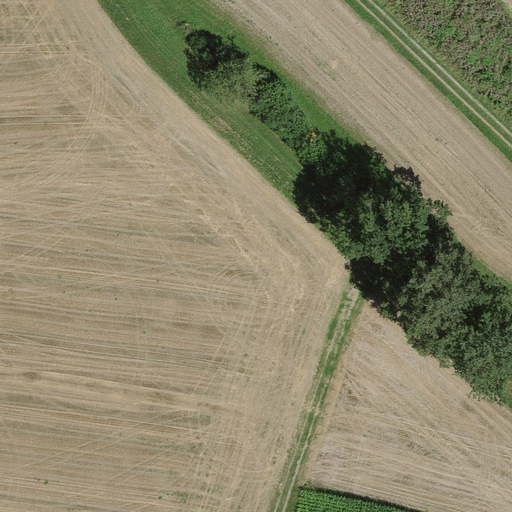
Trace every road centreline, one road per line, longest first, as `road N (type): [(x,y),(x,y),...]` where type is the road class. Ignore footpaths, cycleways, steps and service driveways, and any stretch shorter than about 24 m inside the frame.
road 1 (track): [(351,303),(279,511)]
road 2 (track): [(362,0),(511,146)]
